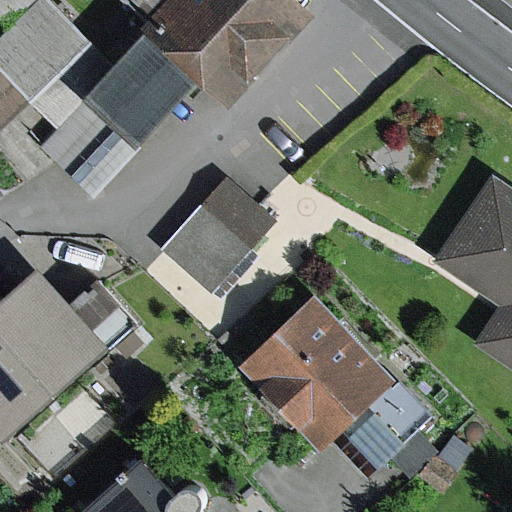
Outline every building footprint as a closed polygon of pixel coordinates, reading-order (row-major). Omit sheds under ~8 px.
[(121,49),(75,0),(10,0),(37,25),(0,59),(0,100),(60,174),(81,155),(109,176),(148,145),(91,85),(121,49)] [(139,0),(148,8),(155,0),(139,0)] [(155,0),(148,8),(214,74),(225,84),(300,3),(296,0),(155,0)] [(214,74),(148,8),(121,49),(91,85),(148,145),(214,74)] [(511,188),(496,177),(443,255),(511,302),(511,306),(488,341),(511,357),(511,188)] [(232,182),(169,251),(220,297),(283,228),(232,182)] [(47,264),(0,303),(0,419),(9,430),(113,342),(47,264)] [(315,302),(239,369),(315,455),(391,389),(315,302)] [(362,423),(397,453),(424,422),(389,392),(362,423)] [(145,463),(83,511),(202,511),(200,509),(201,494),(183,482),(157,485),(145,463)]
